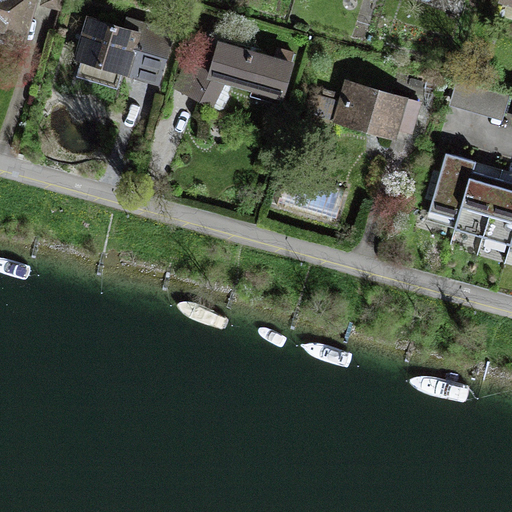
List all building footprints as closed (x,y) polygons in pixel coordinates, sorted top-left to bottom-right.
[(73,0),(0,0),(0,37),(33,47),(43,9),(69,16),(73,0)] [(179,36),(129,19),(125,30),(94,20),(79,62),(160,91),(179,36)] [(305,69),(226,45),(216,78),(296,101),(305,69)] [(229,85),(200,78),(193,105),(222,113),(229,85)] [(511,110),(511,94),(463,80),(454,109),(508,125),(511,110)] [(427,105),(351,84),(339,126),(415,147),(427,105)] [(477,161),(446,152),(430,208),(457,216),(454,226),(482,234),(476,257),(503,265),(511,235),(511,186),(473,175),(477,161)]
